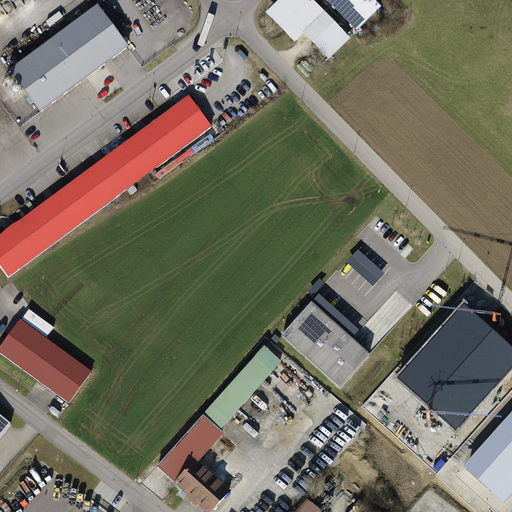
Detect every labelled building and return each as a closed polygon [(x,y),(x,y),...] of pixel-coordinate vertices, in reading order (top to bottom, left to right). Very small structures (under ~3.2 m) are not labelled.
[(315,0),(284,0),(271,14),(298,41),(327,11),(315,0)] [(377,0),(328,0),(358,31),(384,7),(377,0)] [(131,47),(101,5),(13,68),(43,110),(131,47)] [(193,96),(0,238),(0,257),(14,277),(216,127),(193,96)] [(0,104),(0,163),(28,142),(0,104)] [(348,263),(375,288),(386,275),(360,251),(348,263)] [(370,354),(312,302),(282,336),(340,388),(370,354)] [(511,367),(511,347),(462,304),(398,377),(457,429),(511,367)] [(90,374),(15,321),(0,342),(0,358),(67,406),(90,374)] [(252,359),(203,416),(217,428),(267,372),(252,359)] [(511,409),(463,465),(504,501),(511,492),(511,409)] [(0,415),(0,438),(11,424),(0,415)] [(203,416),(157,467),(208,511),(209,511),(229,490),(195,461),(221,431),(217,428),(203,416)] [(320,511),(308,501),(297,511),(320,511)]
